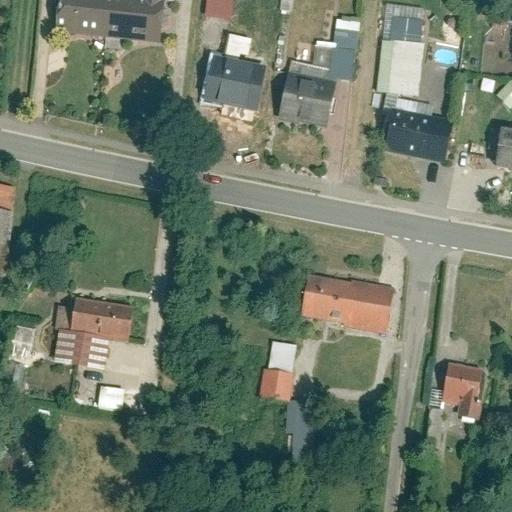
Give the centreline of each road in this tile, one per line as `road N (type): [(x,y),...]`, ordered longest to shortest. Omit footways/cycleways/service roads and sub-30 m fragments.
road 1 (secondary): [(0,145),(511,247)]
road 2 (track): [(390,511),(426,232)]
